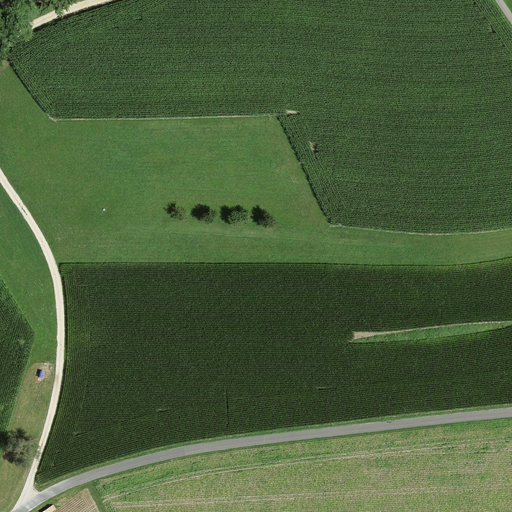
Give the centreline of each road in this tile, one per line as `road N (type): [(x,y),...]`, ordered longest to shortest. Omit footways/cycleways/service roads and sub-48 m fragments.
road 1 (unclassified): [(511,412),(149,458),(74,479),(21,511)]
road 2 (track): [(0,164),(36,221),(62,296),(60,362),(33,459),(30,505)]
road 3 (track): [(104,0),(24,27),(0,55)]
